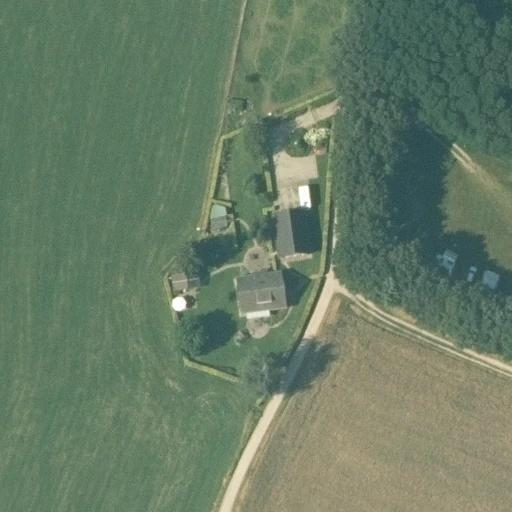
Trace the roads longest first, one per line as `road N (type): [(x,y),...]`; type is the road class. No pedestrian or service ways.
road 1 (track): [(366,0),(334,284),(277,395),(231,511)]
road 2 (track): [(334,284),(511,362)]
